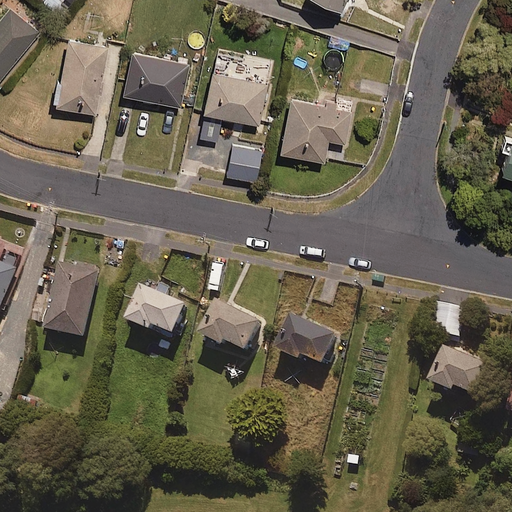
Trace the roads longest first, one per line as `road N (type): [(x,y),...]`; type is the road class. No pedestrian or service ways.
road 1 (residential): [(391,253),(42,184),(0,167)]
road 2 (residential): [(458,0),(435,58),(391,253)]
road 3 (residential): [(511,278),(391,253)]
